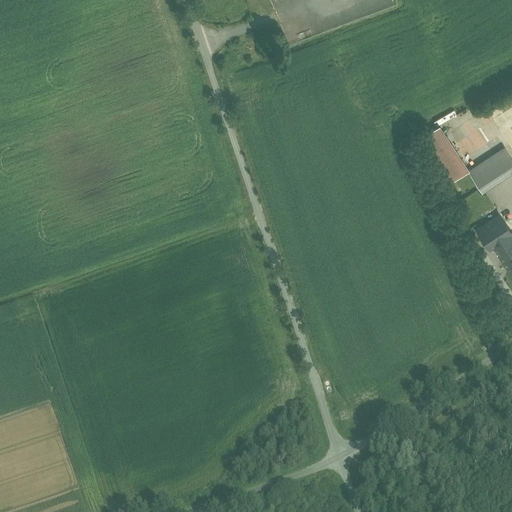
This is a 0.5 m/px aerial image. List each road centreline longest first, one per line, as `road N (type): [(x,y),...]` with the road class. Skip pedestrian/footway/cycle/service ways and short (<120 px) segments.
road 1 (unclassified): [(344,446),(186,0)]
road 2 (unclassified): [(511,338),(344,446)]
road 3 (unclassified): [(344,446),(159,511)]
